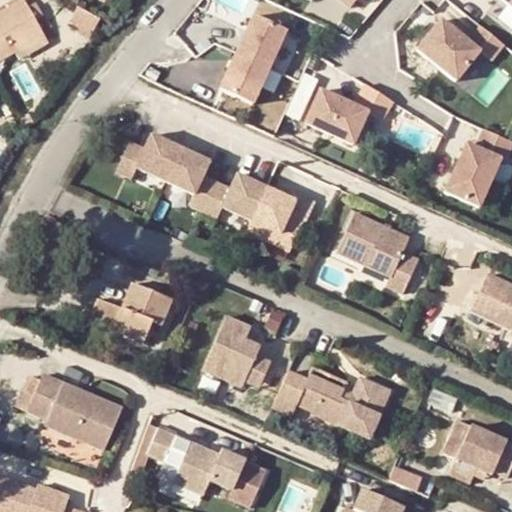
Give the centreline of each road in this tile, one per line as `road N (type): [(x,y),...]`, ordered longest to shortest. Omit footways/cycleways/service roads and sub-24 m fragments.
road 1 (residential): [(37,193),(511,398)]
road 2 (residential): [(113,80),(511,254)]
road 3 (residential): [(337,467),(151,390)]
road 4 (residential): [(403,0),(377,30),(382,78),(448,123)]
road 5 (residential): [(151,390),(0,328)]
road 6 (residential): [(113,80),(72,130),(37,193)]
